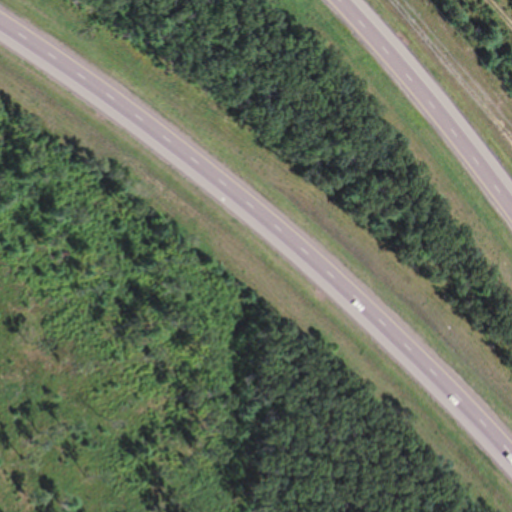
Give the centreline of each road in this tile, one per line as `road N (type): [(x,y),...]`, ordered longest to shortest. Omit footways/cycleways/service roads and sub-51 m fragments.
road 1 (motorway): [(0,30),(193,155),(511,472)]
road 2 (motorway): [(511,207),(344,0)]
